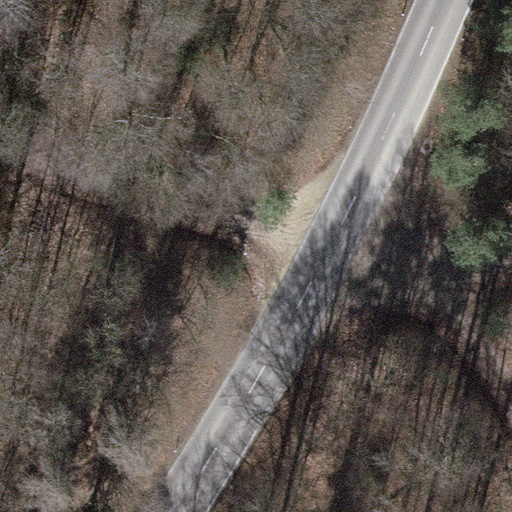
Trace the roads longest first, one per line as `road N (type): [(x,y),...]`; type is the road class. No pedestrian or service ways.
road 1 (tertiary): [(174,511),(344,246),(461,0)]
road 2 (track): [(344,246),(131,196),(0,144)]
road 3 (track): [(344,246),(511,392)]
road 4 (track): [(511,251),(344,246)]
